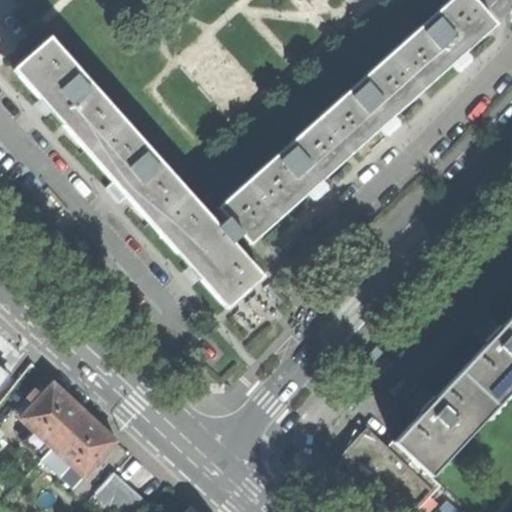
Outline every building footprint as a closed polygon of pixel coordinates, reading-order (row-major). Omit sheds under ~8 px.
[(472,0),(450,0),(217,208),(226,218),(240,234),(249,244),(316,185),(382,126),(455,61),(496,26),(472,0)] [(49,38),(13,70),(43,105),(120,190),(197,276),(225,309),(262,276),(232,242),(240,234),(226,218),(217,226),(49,38)] [(350,260),(344,255),(333,267),(330,270),(333,274),(336,276),(350,260)] [(460,371),(496,406),(511,388),(511,315),(499,328),(487,317),(479,326),(472,333),(485,345),(460,371)] [(356,353),(362,359),(373,346),(376,343),(372,340),(369,337),(356,353)] [(376,349),(354,371),(370,386),(392,364),(376,349)] [(0,387),(9,376),(0,368),(0,387)] [(393,442),(401,450),(430,476),(496,406),(460,371),(434,398),(421,387),(414,395),(406,403),(419,415),(393,442)] [(37,434),(52,448),(84,413),(70,400),(53,384),(21,419),(37,434)] [(52,448),(83,476),(115,441),(103,430),(84,413),(52,448)] [(41,460),(52,448),(37,434),(26,446),(41,460)] [(366,439),(352,473),(366,480),(363,483),(367,487),(373,492),(376,489),(384,497),(399,511),(416,511),(433,494),(422,484),(430,476),(401,450),(394,457),(382,447),(366,439)] [(83,476),(52,448),(41,460),(72,488),(83,476)] [(115,511),(144,511),(150,506),(113,473),(95,493),(115,511)]
